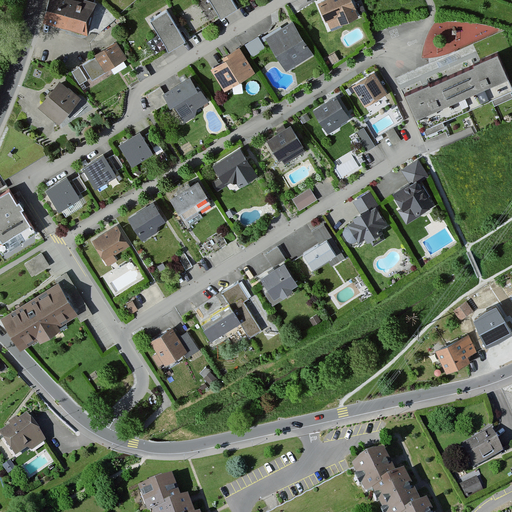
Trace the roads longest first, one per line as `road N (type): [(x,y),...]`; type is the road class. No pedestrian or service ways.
road 1 (residential): [(117,333),(29,186),(126,122),(143,86),(287,0)]
road 2 (residential): [(117,333),(421,144)]
road 3 (tertiary): [(306,420),(511,369)]
road 4 (tertiary): [(105,432),(176,447),(306,420)]
road 5 (tertiary): [(0,334),(105,432)]
road 6 (residential): [(306,420),(310,460),(254,493),(243,511)]
